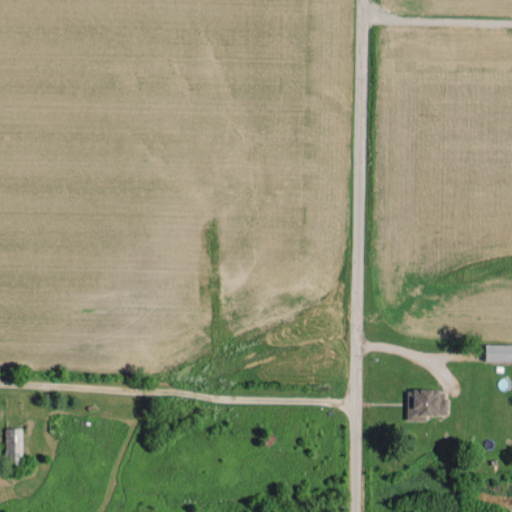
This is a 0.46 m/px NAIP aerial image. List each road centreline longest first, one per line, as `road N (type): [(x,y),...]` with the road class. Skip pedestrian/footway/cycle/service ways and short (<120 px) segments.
road 1 (residential): [(339,511),(335,395),(362,0)]
road 2 (residential): [(362,9),(511,12)]
